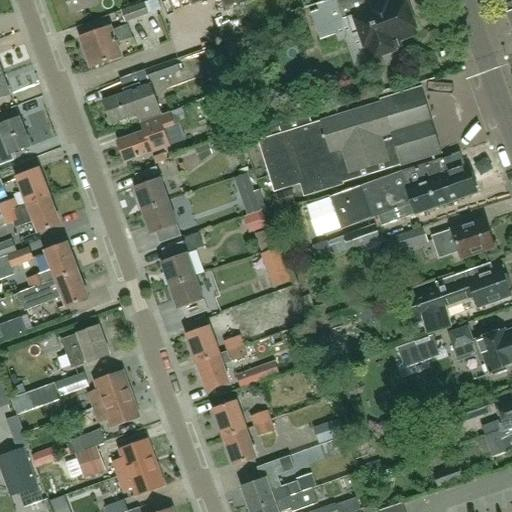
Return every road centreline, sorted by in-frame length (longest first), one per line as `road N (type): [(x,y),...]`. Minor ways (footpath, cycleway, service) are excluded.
road 1 (residential): [(211,511),(29,0)]
road 2 (secondary): [(511,125),(465,0)]
